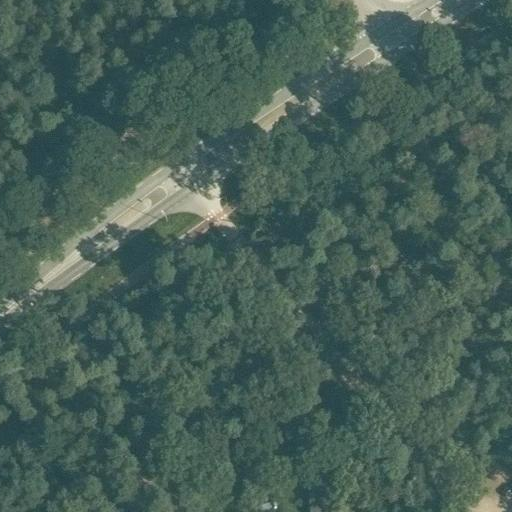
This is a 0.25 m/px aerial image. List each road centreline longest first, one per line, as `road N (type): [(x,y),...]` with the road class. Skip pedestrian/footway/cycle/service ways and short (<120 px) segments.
road 1 (primary): [(42,282),(479,0)]
road 2 (track): [(173,165),(473,511)]
road 3 (primary): [(384,29),(173,165),(83,236),(42,282)]
